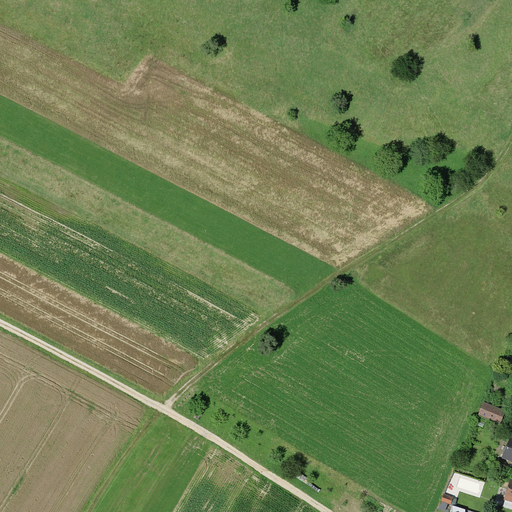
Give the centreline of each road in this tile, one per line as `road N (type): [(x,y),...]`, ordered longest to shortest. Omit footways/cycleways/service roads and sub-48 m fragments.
road 1 (track): [(511,138),(465,194),(286,307),(162,408)]
road 2 (track): [(327,511),(162,408)]
road 3 (track): [(0,322),(162,408)]
road 4 (track): [(90,511),(162,408)]
